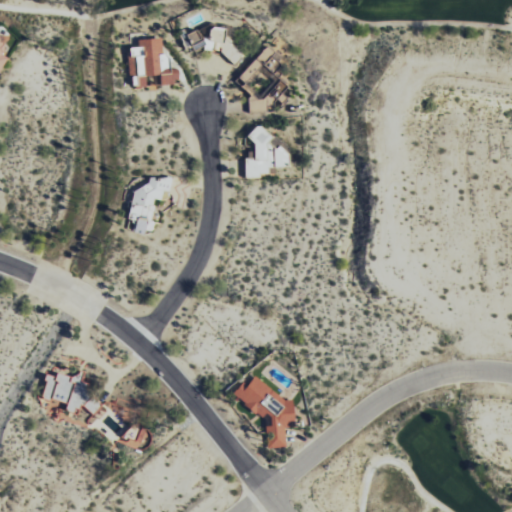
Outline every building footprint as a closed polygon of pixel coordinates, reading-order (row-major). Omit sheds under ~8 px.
[(205,22),(198,49),(216,51),(232,65),(244,52),(229,39),(225,24),(205,22)] [(124,44),(130,88),(176,84),(171,48),(162,48),(159,33),(138,35),(136,41),(124,44)] [(247,113),(245,94),(234,83),(236,74),(265,44),(299,74),(284,85),(295,94),(276,110),(247,113)] [(241,179),(240,134),(255,121),(287,152),(287,169),(266,169),(266,179),(241,179)] [(124,220),(131,178),(145,180),(146,173),(165,175),(163,195),(151,195),(148,226),(124,220)] [(44,368),(37,395),(79,405),(84,374),(44,368)] [(225,391),(262,423),(265,448),(284,446),(281,426),(293,424),(292,405),(247,368),(225,391)]
